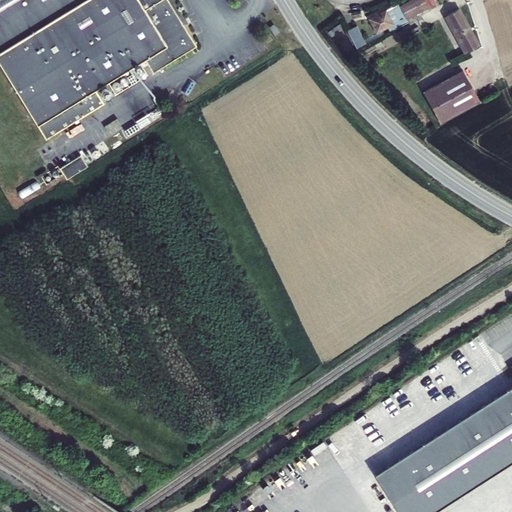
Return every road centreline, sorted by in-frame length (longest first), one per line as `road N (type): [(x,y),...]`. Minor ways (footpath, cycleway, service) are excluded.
road 1 (track): [(511,290),(182,511)]
road 2 (tertiary): [(284,0),(381,121),(511,216)]
